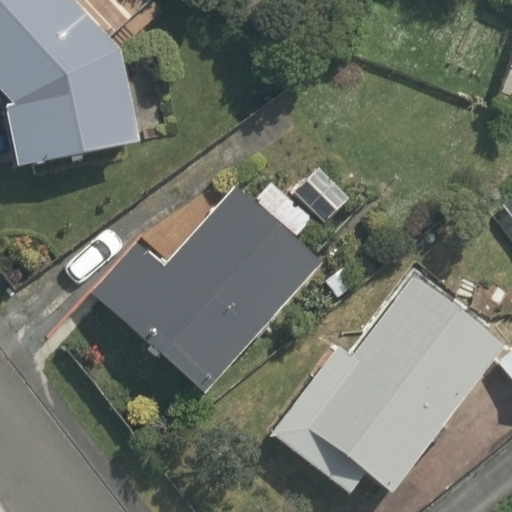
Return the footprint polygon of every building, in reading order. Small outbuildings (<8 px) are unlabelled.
[(72,0),(0,0),(0,107),(4,113),(22,193),(138,148),(111,44),(72,0)] [(331,266),(224,184),(160,267),(128,243),(72,314),(211,422),(331,266)] [(511,199),(494,216),(511,235),(511,199)] [(338,344),(265,450),(355,511),(356,511),(371,490),(394,506),(503,348),(416,288),(364,363),(338,344)] [(511,367),(497,379),(511,397),(511,367)]
